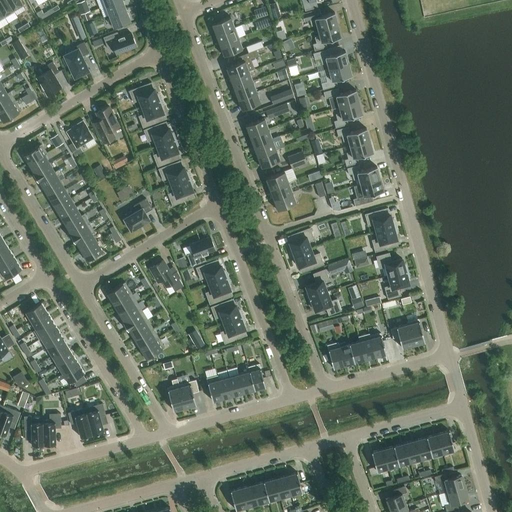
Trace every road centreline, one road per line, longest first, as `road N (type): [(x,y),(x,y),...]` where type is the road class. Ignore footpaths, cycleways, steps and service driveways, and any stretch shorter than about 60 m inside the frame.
road 1 (residential): [(183,14),(322,390)]
road 2 (residential): [(350,0),(449,356)]
road 3 (residential): [(220,206),(289,399)]
road 4 (residential): [(47,273),(140,439)]
road 5 (residential): [(159,55),(0,146)]
road 6 (residential): [(166,432),(80,286)]
road 7 (residential): [(159,55),(220,206)]
road 8 (residential): [(220,206),(80,286)]
road 9 (residential): [(80,286),(0,154)]
road 10 (residential): [(449,356),(322,390)]
road 11 (residential): [(289,399),(166,432)]
road 12 (residential): [(140,439),(22,473)]
road 13 (residential): [(345,438),(463,407)]
